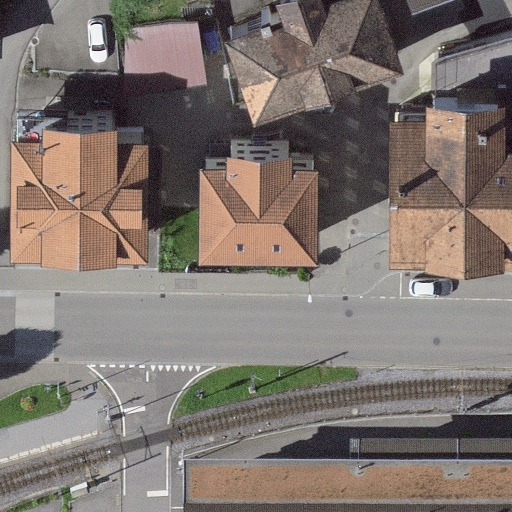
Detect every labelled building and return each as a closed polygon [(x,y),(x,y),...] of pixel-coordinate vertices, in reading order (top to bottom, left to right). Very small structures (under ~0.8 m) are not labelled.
[(212,0),(134,0),(138,55),(215,50),(212,0)] [(277,0),(282,16),(232,32),(257,112),(409,65),(388,0),(277,0)] [(432,0),(438,13),(469,0),(432,0)] [(440,98),(398,98),(397,244),(511,244),(511,77),(440,77),(440,98)] [(85,126),(48,128),(53,245),(193,240),(189,124),(163,125),(162,105),(84,108),(85,126)] [(264,149),(243,149),(241,244),(361,246),(363,149),(336,148),(336,135),(265,134),(264,149)] [(511,511),(511,450),(240,447),(239,511),(511,511)]
